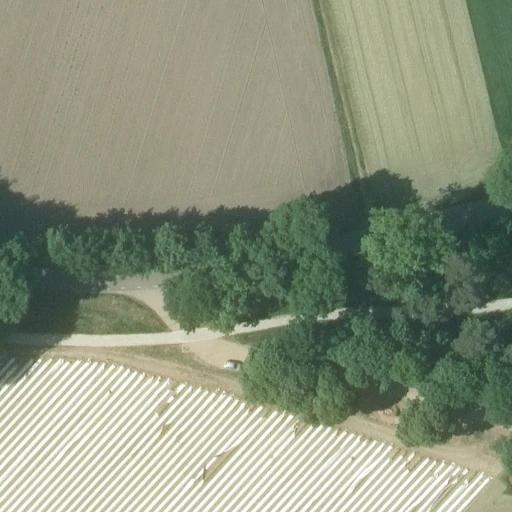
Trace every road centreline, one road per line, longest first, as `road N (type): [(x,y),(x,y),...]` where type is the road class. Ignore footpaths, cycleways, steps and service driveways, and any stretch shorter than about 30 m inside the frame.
road 1 (tertiary): [(0,268),(37,275),(166,270),(511,188)]
road 2 (track): [(166,270),(511,392)]
